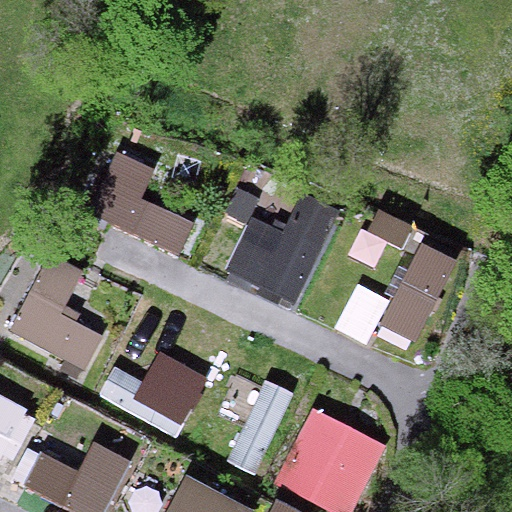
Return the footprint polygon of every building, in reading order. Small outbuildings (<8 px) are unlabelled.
[(116,141),(92,215),(189,246),(200,210),(148,194),(160,154),(116,141)] [(226,270),(299,303),(344,206),(271,173),(226,270)] [(416,230),(389,320),(434,333),(461,243),(416,230)] [(90,363),(107,328),(65,308),(86,263),(49,246),(12,327),(90,363)] [(137,391),(187,418),(213,370),(163,343),(137,391)] [(0,380),(0,461),(7,465),(41,403),(0,380)] [(314,401),(279,481),(350,511),(386,431),(314,401)] [(26,477),(93,511),(103,511),(135,450),(95,429),(80,458),(46,440),(26,477)] [(254,511),(260,500),(186,465),(164,511),(254,511)] [(277,492),(267,511),(312,511),(314,509),(277,492)]
